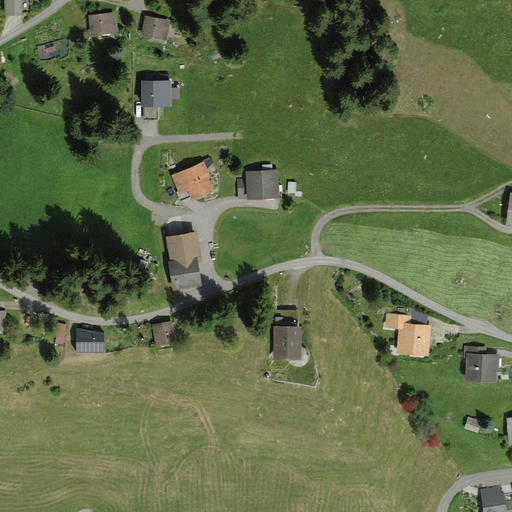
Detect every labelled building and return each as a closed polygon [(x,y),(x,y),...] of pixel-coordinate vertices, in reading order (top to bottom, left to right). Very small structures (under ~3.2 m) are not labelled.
[(6,0),(8,16),(29,14),(28,0),(6,0)] [(113,12),(91,15),(94,35),(116,32),(113,12)] [(148,15),(145,35),(169,38),(172,19),(148,15)] [(69,37),(49,38),(50,54),(70,53),(69,37)] [(169,81),(143,81),(143,104),(169,104),(169,81)] [(221,191),(209,162),(175,176),(183,194),(194,189),(198,201),(221,191)] [(285,199),(284,168),(249,169),(249,177),(241,177),(241,200),(285,199)] [(198,254),(195,233),(167,237),(176,288),(199,284),(194,255),(198,254)] [(0,332),(10,332),(10,310),(0,310),(0,332)] [(434,315),(389,312),(388,326),(403,327),(402,353),(432,354),(434,315)] [(56,339),(64,341),(68,321),(60,319),(56,339)] [(170,323),(153,326),(157,344),(173,341),(170,323)] [(308,355),(306,323),(277,324),(279,356),(308,355)] [(103,334),(77,330),(77,351),(103,351),(103,334)] [(501,352),(470,353),(471,381),(502,380),(501,352)] [(471,417),(467,427),(481,434),(486,424),(471,417)] [(505,487),(483,489),(484,511),(511,511),(511,502),(507,503),(505,487)]
